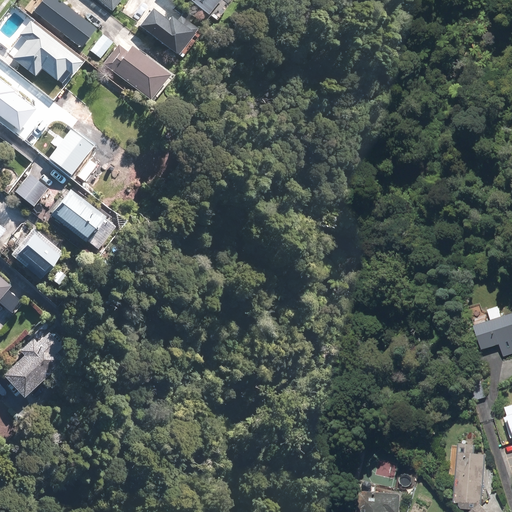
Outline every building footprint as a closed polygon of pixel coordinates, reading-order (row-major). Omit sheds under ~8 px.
[(212,0),(186,0),(203,12),(212,0)] [(90,30),(56,4),(44,19),(78,45),(90,30)] [(85,6),(78,14),(91,26),(98,18),(85,6)] [(149,10),(136,27),(172,54),(183,40),(192,28),(177,17),(173,22),(165,17),(162,21),(149,10)] [(76,63),(27,24),(18,35),(24,40),(11,57),(32,75),(38,67),(54,79),(62,69),(67,73),(76,63)] [(111,42),(102,35),(89,51),(98,58),(111,42)] [(117,48),(105,64),(146,96),(163,74),(129,48),(124,54),(117,48)] [(30,110),(0,86),(0,117),(15,129),(30,110)] [(54,86),(47,95),(66,110),(71,103),(78,109),(85,101),(69,89),(64,95),(54,86)] [(46,96),(37,106),(55,121),(63,112),(46,96)] [(33,123),(26,131),(36,140),(43,132),(33,123)] [(98,156),(73,136),(58,155),(83,175),(98,156)] [(45,189),(28,175),(15,192),(32,205),(45,189)] [(97,215),(69,192),(51,214),(80,237),(97,215)] [(57,255),(33,236),(16,258),(40,277),(57,255)] [(0,307),(4,311),(16,297),(5,288),(7,286),(0,279),(0,307)] [(511,340),(511,317),(476,329),(482,350),(511,340)] [(58,347),(44,331),(21,351),(25,356),(4,375),(21,394),(57,361),(51,354),(58,347)] [(484,511),(479,506),(484,460),(471,459),(472,449),(459,447),(453,508),(473,510),(470,511),(484,511)] [(396,511),(397,498),(348,495),(347,511),(396,511)]
